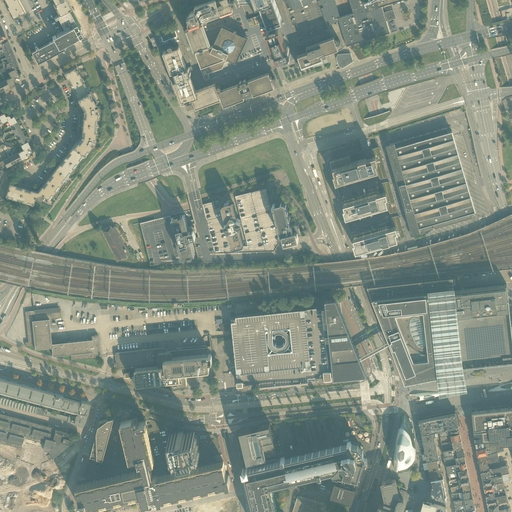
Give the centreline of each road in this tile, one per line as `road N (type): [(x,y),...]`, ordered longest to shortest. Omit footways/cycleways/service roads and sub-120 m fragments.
road 1 (secondary): [(0,321),(88,204),(166,165)]
road 2 (tertiary): [(221,401),(181,402),(0,349)]
road 3 (secondary): [(151,149),(110,167),(0,298)]
road 4 (tertiary): [(454,64),(511,262)]
road 5 (tertiary): [(511,233),(475,58)]
road 6 (secondary): [(293,118),(454,64)]
road 7 (tertiary): [(230,417),(366,401),(379,403),(385,415)]
road 8 (residential): [(276,61),(203,84),(172,5)]
road 9 (tertiary): [(377,367),(364,385),(231,400)]
road 10 (tertiary): [(330,242),(377,367)]
road 11 (secondary): [(421,47),(297,91)]
road 12 (residential): [(230,448),(237,491),(155,511)]
road 13 (residential): [(336,237),(293,118)]
road 14 (tertiary): [(99,393),(173,417),(221,418)]
